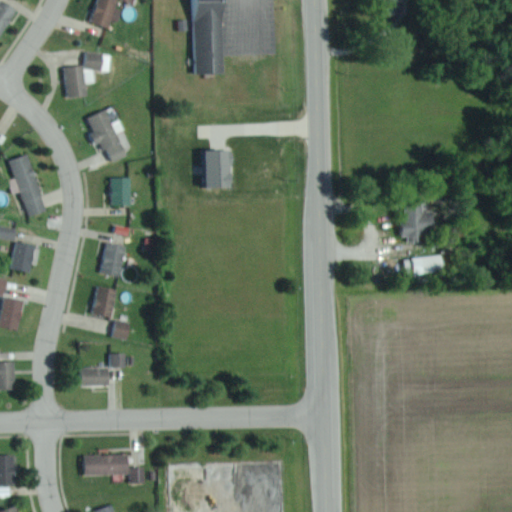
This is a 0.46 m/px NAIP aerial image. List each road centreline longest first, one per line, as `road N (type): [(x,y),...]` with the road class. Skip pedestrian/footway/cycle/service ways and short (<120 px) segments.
road 1 (primary): [(330,511),(317,0)]
road 2 (residential): [(0,85),(62,150),(76,193),(44,391),(59,511)]
road 3 (residential): [(0,422),(328,415)]
